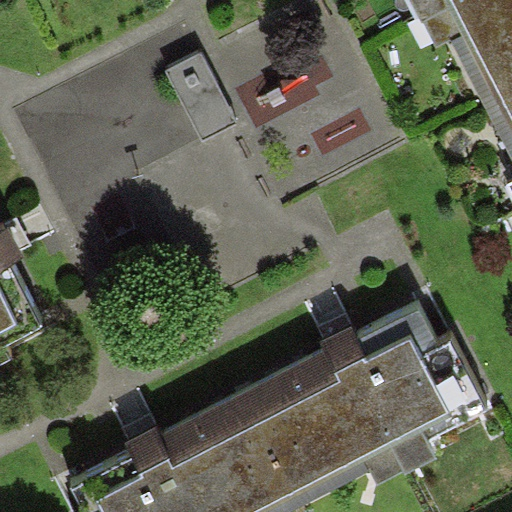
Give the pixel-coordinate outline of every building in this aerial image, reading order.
[(487,92),(511,79),(511,0),(422,0),(437,28),(452,21),(487,92)] [(201,43),(166,61),(203,131),(239,113),(201,43)] [(511,79),(487,92),(511,141),(511,163),(507,166),(511,174),(511,79)] [(0,344),(13,338),(5,322),(42,304),(12,243),(24,237),(9,206),(0,209),(0,344)] [(239,376),(298,489),(370,451),(378,467),(439,435),(430,418),(488,388),(451,317),(438,324),(419,287),(359,318),(353,307),(349,309),(347,306),(317,321),(323,332),(239,376)] [(252,511),(298,489),(239,376),(161,415),(157,407),(152,410),(151,408),(121,423),(129,438),(125,439),(133,455),(97,473),(116,511),(252,511)]
